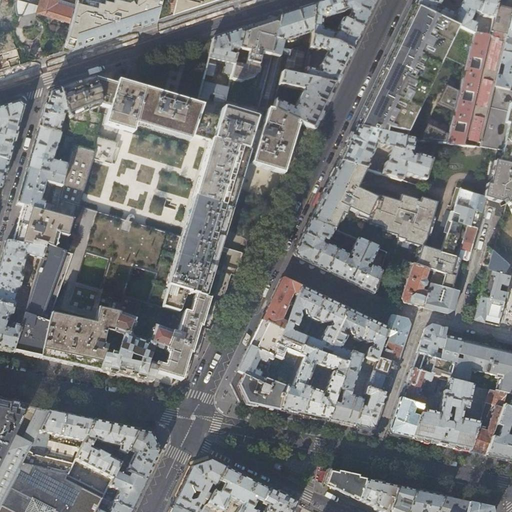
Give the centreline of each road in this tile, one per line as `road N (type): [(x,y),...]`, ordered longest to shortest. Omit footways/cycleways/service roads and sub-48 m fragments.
road 1 (residential): [(395,0),(271,258)]
road 2 (residential): [(39,76),(273,0)]
road 3 (secondary): [(0,375),(193,417)]
road 4 (residential): [(456,323),(420,315),(372,457)]
road 5 (secondary): [(193,417),(372,457)]
road 6 (residential): [(193,417),(207,445),(342,511)]
road 7 (residential): [(271,258),(193,417)]
road 8 (residential): [(39,76),(0,226)]
road 9 (secondary): [(372,457),(511,487)]
road 10 (residential): [(271,258),(386,315)]
